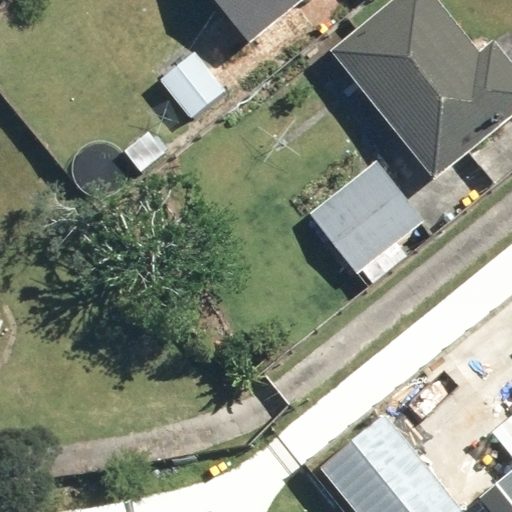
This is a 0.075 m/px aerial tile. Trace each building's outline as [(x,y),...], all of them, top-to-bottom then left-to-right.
[(206,0),(249,54),(315,0),(362,0),(367,6),(374,0),(206,0)] [(401,0),(327,61),(434,190),(511,126),(511,73),(493,51),(478,62),(426,0),(401,0)] [(261,90),(273,105),(315,73),(304,58),(261,90)] [(158,86),(191,125),(224,98),(192,59),(158,86)] [(313,219),(358,279),(423,230),(378,170),(313,219)] [(319,477),(347,511),(454,511),(383,425),(319,477)]
